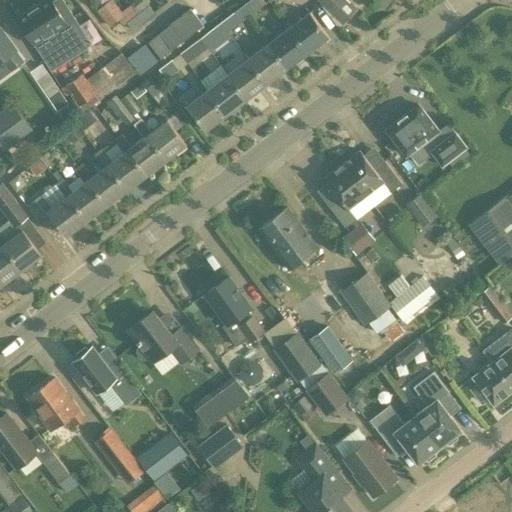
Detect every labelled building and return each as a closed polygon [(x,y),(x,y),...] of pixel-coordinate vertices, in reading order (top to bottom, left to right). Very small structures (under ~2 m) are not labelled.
[(55,0),(52,2),(50,0),(47,0),(17,19),(33,44),(34,43),(45,62),(85,36),(62,0),(55,0)] [(250,0),(240,8),(247,17),(268,1),(267,0),(250,0)] [(316,0),(327,11),(337,0),(316,0)] [(357,9),(347,0),(337,0),(327,11),(341,24),(357,9)] [(398,0),(400,1),(400,0),(380,0),(378,4),(386,9),(392,0),(398,0)] [(132,29),(154,13),(148,5),(126,21),(132,29)] [(160,60),(209,22),(196,5),(147,43),(160,60)] [(220,23),(227,33),(247,17),(240,8),(220,23)] [(306,53),(327,37),(309,12),(288,28),(306,53)] [(207,48),(227,33),(220,23),(200,39),(207,48)] [(286,68),(306,53),(288,28),(268,44),(286,68)] [(15,50),(14,51),(0,32),(0,61),(1,60),(9,72),(24,62),(15,50)] [(179,54),(186,64),(207,48),(200,39),(179,54)] [(266,84),(286,68),(268,44),(247,59),(266,84)] [(96,94),(78,106),(82,113),(135,73),(121,53),(86,80),(96,94)] [(166,80),(186,64),(179,54),(158,70),(166,80)] [(266,84),(247,59),(227,75),(246,99),(266,84)] [(29,71),(58,111),(71,102),(42,62),(29,71)] [(77,107),(78,106),(96,94),(86,80),(82,75),(64,87),(77,107)] [(225,115),(246,99),(227,75),(207,90),(225,115)] [(225,115),(207,90),(186,106),(204,130),(225,115)] [(115,95),(106,102),(117,116),(126,109),(115,95)] [(12,104),(0,113),(0,145),(4,151),(31,130),(12,104)] [(407,154),(423,141),(442,166),(466,147),(447,123),(437,130),(437,129),(436,129),(419,106),(418,105),(416,106),(417,106),(387,129),(387,128),(386,130),(387,131),(405,154),(406,155),(407,154)] [(146,136),(165,161),(185,145),(166,121),(151,132),(141,119),(133,125),(143,138),(146,136)] [(126,151),(145,176),(165,161),(146,136),(143,138),(131,147),(121,134),(113,140),(123,153),(126,151)] [(107,166),(125,191),(145,176),(126,151),(123,153),(111,162),(101,149),(94,155),(103,168),(107,166)] [(359,151),(341,165),(365,196),(382,183),(390,193),(401,184),(381,158),(371,166),(359,151)] [(87,181),(106,205),(125,191),(107,166),(103,168),(91,177),(82,164),(74,170),(84,183),(87,181)] [(356,219),(348,209),(365,196),(341,165),(323,178),(335,193),(324,201),(345,228),(356,219)] [(67,196),(86,220),(106,205),(87,181),(84,183),(71,192),(62,179),(54,185),(64,198),(67,196)] [(28,217),(2,183),(0,184),(0,206),(15,226),(28,217)] [(48,212),(66,236),(86,220),(67,196),(64,198),(52,207),(42,194),(34,200),(45,214),(48,212)] [(406,205),(423,226),(437,215),(420,194),(406,205)] [(469,225),(499,264),(511,254),(511,201),(507,195),(469,225)] [(300,239),(279,212),(241,241),(262,268),(300,239)] [(355,254),(374,239),(361,223),(342,238),(355,254)] [(0,246),(1,246),(20,270),(40,255),(22,230),(6,242),(0,233),(0,246)] [(0,284),(1,285),(20,270),(1,246),(0,246),(0,284)] [(364,325),(391,306),(366,272),(339,292),(364,325)] [(440,293),(425,273),(411,283),(403,273),(389,284),(398,296),(391,302),(405,320),(440,293)] [(247,310),(250,308),(228,277),(205,294),(225,323),(221,326),(236,346),(246,339),(237,326),(252,316),(247,310)] [(488,289),(479,295),(500,323),(509,316),(488,289)] [(181,363),(198,349),(181,327),(171,335),(152,311),(128,330),(140,345),(137,347),(136,352),(141,358),(146,359),(149,357),(152,361),(169,348),(181,363)] [(249,343),(265,332),(253,315),(252,316),(237,326),(246,339),(249,343)] [(353,360),(329,325),(310,339),(335,373),(353,360)] [(471,390),(479,401),(481,403),(488,398),(493,405),(511,390),(511,329),(484,352),(492,363),(472,378),(478,385),(471,390)] [(320,364),(297,331),(273,348),(296,381),(320,364)] [(405,364),(427,346),(419,336),(397,354),(405,364)] [(127,375),(115,360),(107,366),(97,354),(92,347),(87,350),(85,347),(75,355),(77,358),(73,362),(96,392),(108,383),(125,405),(141,393),(126,375),(127,375)] [(239,368),(250,385),(266,375),(255,358),(239,368)] [(336,408),(348,398),(328,372),(305,389),(312,399),(323,390),(336,408)] [(427,407),(415,416),(439,447),(446,442),(448,445),(456,439),(453,436),(460,430),(449,417),(460,408),(433,372),(412,388),(427,407)] [(238,377),(199,404),(212,423),(251,396),(238,377)] [(27,398),(29,401),(51,431),(69,418),(75,426),(84,420),(78,411),(55,379),(27,398)] [(432,452),(439,447),(415,416),(404,425),(389,405),(369,421),(396,457),(407,449),(418,463),(425,458),(427,461),(435,456),(432,452)] [(6,413),(0,418),(0,446),(16,468),(36,453),(6,413)] [(214,467),(243,446),(226,424),(198,446),(214,467)] [(185,454),(170,434),(138,459),(154,478),(185,454)] [(95,441),(122,476),(138,464),(123,445),(113,452),(101,436),(95,441)] [(361,484),(362,483),(373,497),(395,480),(366,442),(344,459),(355,473),(354,474),(361,484)] [(330,488),(326,484),(338,475),(315,445),(296,460),(313,482),(300,493),(314,511),(351,511),(332,487),(330,488)] [(42,460),(59,482),(69,474),(52,452),(42,460)] [(0,464),(0,492),(8,504),(22,494),(0,464)] [(172,471),(157,477),(164,496),(179,491),(172,471)] [(134,511),(140,511),(165,495),(156,483),(128,503),(134,511)] [(0,511),(33,511),(22,496),(0,511)] [(177,511),(172,502),(154,511),(177,511)]
